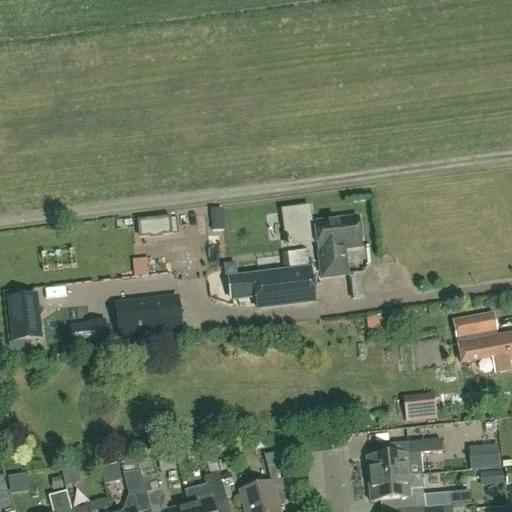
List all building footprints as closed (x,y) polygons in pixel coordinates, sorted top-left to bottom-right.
[(222,209),(210,210),(212,232),(224,231),(222,209)] [(170,216),(137,220),(139,238),(172,234),(170,216)] [(360,247),(357,219),(313,224),(317,253),(318,253),(321,279),(346,276),(343,250),(360,247)] [(291,267),(309,266),(307,252),(290,254),(291,267)] [(313,302),(310,270),(227,280),(230,300),(254,297),(256,309),(313,302)] [(346,305),(355,298),(340,278),(330,285),(346,305)] [(13,343),(40,340),(35,297),(8,300),(13,343)] [(180,328),(177,304),(150,307),(149,302),(114,306),(118,336),(180,328)] [(511,334),(495,338),(491,315),(452,322),(457,340),(461,364),(475,361),(474,360),(483,358),(483,359),(491,357),(494,374),(511,371),(510,364),(511,363),(511,334)] [(385,317),(368,318),(369,334),(386,333),(385,317)] [(436,422),(433,396),(403,399),(405,425),(436,422)] [(441,453),(440,441),(408,444),(409,455),(366,459),(368,481),(422,476),(420,455),(441,453)] [(500,472),(499,456),(477,457),(477,472),(500,472)] [(278,511),(274,493),(289,489),(282,465),(267,469),(271,484),(240,493),(244,511),(278,511)] [(146,511),(150,511),(143,485),(139,473),(122,475),(128,498),(134,497),(137,511),(146,511)] [(499,486),(498,473),(479,475),(480,488),(499,486)] [(212,511),(211,506),(226,502),(219,475),(203,479),(206,487),(184,493),(188,507),(189,511),(212,511)] [(409,498),(413,498),(415,510),(440,508),(447,507),(446,495),(423,497),(422,476),(368,481),(370,504),(410,500),(409,498)] [(189,511),(188,507),(168,511),(166,511),(161,491),(159,491),(156,481),(143,485),(150,511),(189,511)] [(452,506),(475,505),(474,492),(451,493),(452,506)] [(70,511),(66,493),(48,498),(51,511),(70,511)] [(110,511),(108,502),(87,507),(75,511),(74,511),(110,511)]
